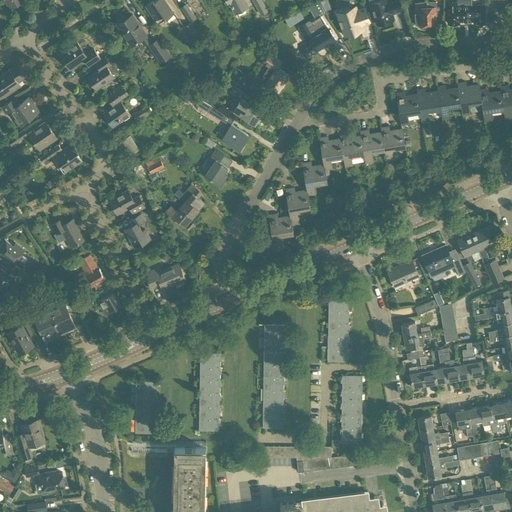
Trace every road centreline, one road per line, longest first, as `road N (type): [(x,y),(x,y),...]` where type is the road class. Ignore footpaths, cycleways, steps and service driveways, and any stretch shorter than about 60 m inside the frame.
road 1 (residential): [(78,186),(104,172),(106,158),(23,35)]
road 2 (residential): [(235,297),(224,250),(294,127)]
road 3 (residential): [(157,333),(78,186)]
road 4 (residential): [(398,405),(359,244)]
road 5 (tertiary): [(359,244),(496,183)]
road 6 (residential): [(511,70),(482,76),(480,64),(378,83)]
road 7 (residential): [(103,511),(98,459),(72,372)]
road 8 (tertiary): [(235,297),(359,244)]
road 9 (residential): [(373,55),(435,42),(505,42)]
